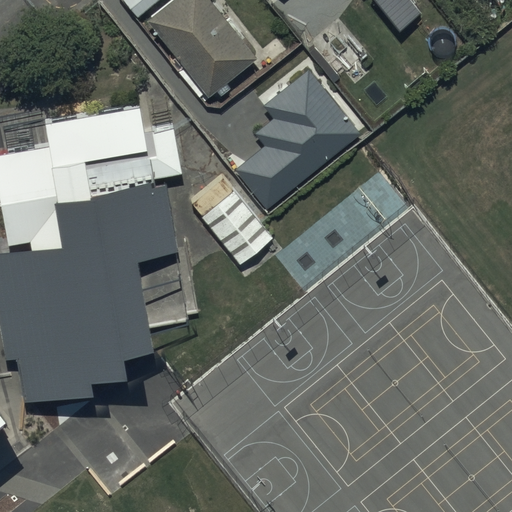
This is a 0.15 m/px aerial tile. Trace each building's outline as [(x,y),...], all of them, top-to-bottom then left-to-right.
[(128,0),(137,10),(150,0),(128,0)] [(164,0),(146,15),(204,90),(254,52),(212,0),(164,0)] [(335,16),(308,41),(339,75),(366,49),(335,16)] [(232,167),(267,208),(361,128),(308,65),(267,100),(274,109),(253,127),(263,140),(232,167)] [(43,142),(0,148),(0,187),(9,245),(0,246),(0,314),(5,347),(18,345),(25,389),(91,379),(89,367),(123,361),(120,339),(146,335),(132,246),(175,239),(165,171),(185,168),(176,115),(150,119),(146,90),(38,107),(43,142)] [(199,210),(237,258),(269,231),(231,184),(199,210)]
